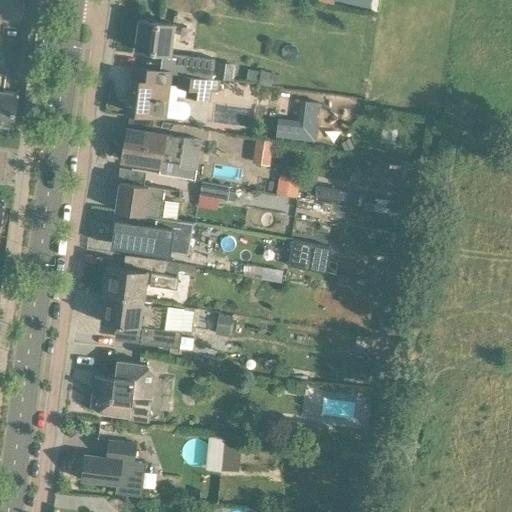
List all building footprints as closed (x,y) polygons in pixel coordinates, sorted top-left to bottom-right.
[(27,0),(26,14),(36,15),(37,0),(27,0)] [(137,51),(164,55),(170,55),(173,25),(140,21),(137,51)] [(25,24),(22,42),(22,46),(23,46),(32,47),(35,27),(33,25),(25,24)] [(215,61),(183,57),(181,75),(213,79),(215,63),(215,61)] [(171,74),(162,73),(133,69),(132,80),(128,113),(165,118),(171,74)] [(271,87),(271,84),(273,74),(260,71),(255,71),(253,81),(258,82),(257,84),(271,87)] [(0,75),(0,124),(14,126),(18,94),(3,92),(5,76),(0,75)] [(213,79),(181,75),(180,87),(211,91),(213,79)] [(221,80),(213,79),(211,91),(219,92),(221,80)] [(278,122),(276,137),(314,142),(318,104),(304,102),(301,125),(278,122)] [(184,138),(127,129),(124,145),(122,145),(119,147),(118,154),(120,156),(123,157),(122,161),(160,167),(161,161),(180,164),(184,138)] [(350,140),(341,144),(345,153),(354,149),(350,140)] [(123,166),(123,176),(145,177),(146,168),(123,166)] [(407,167),(405,179),(418,181),(420,170),(407,167)] [(296,198),(299,182),(279,178),(276,195),(296,198)] [(138,215),(160,218),(164,189),(120,182),(116,211),(138,215)] [(227,192),(228,188),(201,182),(198,195),(226,200),(227,192)] [(358,206),(360,194),(318,187),(316,199),(358,206)] [(234,202),(235,193),(227,192),(226,200),(234,202)] [(331,209),(323,208),(321,219),(329,221),(331,209)] [(115,219),(110,247),(170,256),(170,252),(188,254),(193,223),(160,218),(138,215),(136,222),(115,219)] [(291,239),(287,266),(325,272),(329,245),(291,239)] [(109,266),(105,295),(141,300),(144,285),(174,289),(177,272),(178,264),(164,261),(124,256),(123,267),(109,266)] [(409,261),(403,261),(400,278),(407,279),(409,261)] [(193,266),(178,264),(177,272),(192,274),(193,266)] [(141,300),(105,295),(101,323),(144,328),(142,344),(182,349),(184,332),(167,330),(170,308),(152,305),(152,302),(141,300)] [(398,335),(401,306),(383,304),(379,333),(398,335)] [(227,336),(231,316),(219,314),(216,334),(227,336)] [(147,397),(149,379),(144,378),(146,364),(116,361),(114,379),(94,376),(92,393),(97,396),(91,406),(101,413),(131,416),(130,420),(149,422),(152,398),(147,397)] [(287,393),(307,395),(309,382),(289,380),(287,393)] [(280,438),(299,440),(301,424),(282,422),(280,438)] [(117,485),(116,494),(142,497),(146,464),(134,462),(136,444),(109,441),(106,458),(84,456),(81,481),(117,485)] [(222,454),(220,470),(238,472),(239,455),(222,454)] [(349,480),(361,482),(363,469),(350,467),(349,480)]
